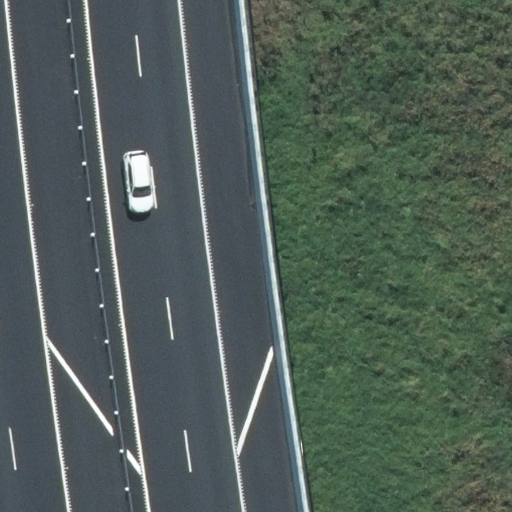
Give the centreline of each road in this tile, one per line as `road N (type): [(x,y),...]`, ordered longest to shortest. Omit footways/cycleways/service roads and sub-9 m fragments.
road 1 (motorway): [(133,0),(189,511)]
road 2 (motorway): [(25,511),(0,315)]
